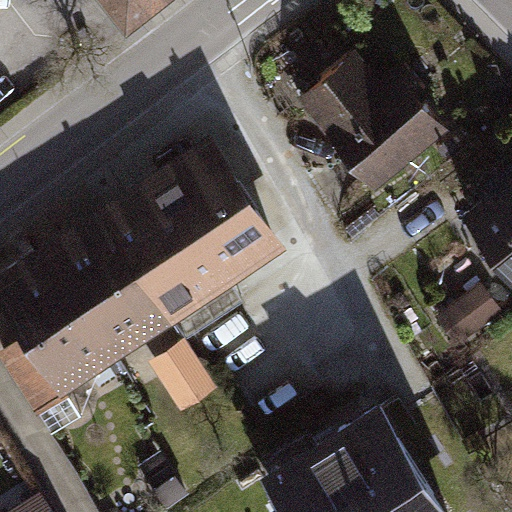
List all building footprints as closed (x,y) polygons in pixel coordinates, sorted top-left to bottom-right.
[(111,0),(127,19),(151,0),(111,0)] [(293,94),(374,196),(461,127),(408,60),(380,82),(352,48),(293,94)] [(82,198),(159,316),(268,244),(191,127),(82,198)] [(511,167),(459,210),(511,276),(511,167)] [(82,198),(23,237),(100,355),(159,316),(82,198)] [(100,355),(23,237),(0,252),(0,304),(17,331),(0,341),(0,354),(30,401),(100,355)] [(462,327),(505,300),(490,276),(447,303),(462,327)] [(444,511),(367,390),(247,466),(260,486),(245,496),(255,511),(444,511)] [(51,511),(40,496),(17,511),(51,511)]
